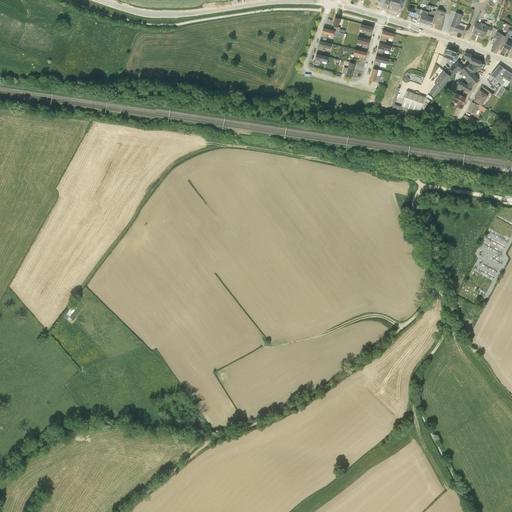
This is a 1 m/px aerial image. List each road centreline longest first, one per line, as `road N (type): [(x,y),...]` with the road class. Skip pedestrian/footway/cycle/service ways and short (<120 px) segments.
road 1 (track): [(123,511),(211,441),(294,406),(402,328)]
road 2 (tertiary): [(82,0),(154,22),(326,11)]
road 3 (track): [(224,154),(388,181),(423,197)]
road 4 (residential): [(379,25),(360,91),(310,82),(304,70),(326,11)]
road 5 (track): [(414,403),(414,375),(445,328),(437,288)]
road 6 (tertiary): [(379,25),(497,66)]
